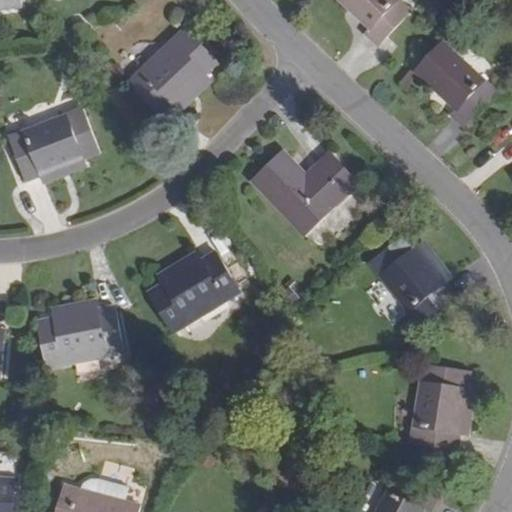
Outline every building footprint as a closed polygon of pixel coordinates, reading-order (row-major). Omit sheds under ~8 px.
[(0,0),(0,8),(24,5),(23,0),(0,0)] [(380,48),(413,12),(400,0),(339,0),(370,29),(365,34),(380,48)] [(161,118),(173,106),(207,73),(219,62),(187,28),(129,83),(161,118)] [(455,110),(451,115),(465,129),(507,84),(499,77),(491,85),(443,41),(415,72),(455,110)] [(99,57),(92,48),(81,57),(89,67),(99,57)] [(181,115),(216,82),(207,73),(173,106),(181,115)] [(26,182),(41,177),(85,160),(103,154),(85,110),(10,139),(26,182)] [(307,177),(285,154),(255,183),(306,235),(359,185),(330,156),(307,177)] [(89,169),(85,160),(41,177),(44,185),(89,169)] [(421,326),(458,296),(448,285),(418,247),(407,233),(370,263),(421,326)] [(456,278),(427,241),(418,247),(448,285),(456,278)] [(197,250),(158,275),(163,286),(204,261),(197,250)] [(242,292),(218,252),(204,261),(163,286),(149,294),(173,334),(242,292)] [(51,309),(54,321),(101,311),(99,299),(51,309)] [(127,353),(117,309),(101,311),(54,321),(39,324),(48,369),(127,353)] [(459,452),(461,437),(468,389),(471,372),(426,365),(413,445),(459,452)] [(471,438),(478,391),(468,389),(461,437),(471,438)] [(433,511),(440,498),(397,476),(378,511),(433,511)] [(0,511),(13,511),(16,481),(0,479),(0,511)] [(80,491),(127,503),(131,489),(102,481),(93,480),(84,484),(80,491)] [(56,511),(141,511),(143,507),(127,503),(80,491),(64,486),(56,511)]
